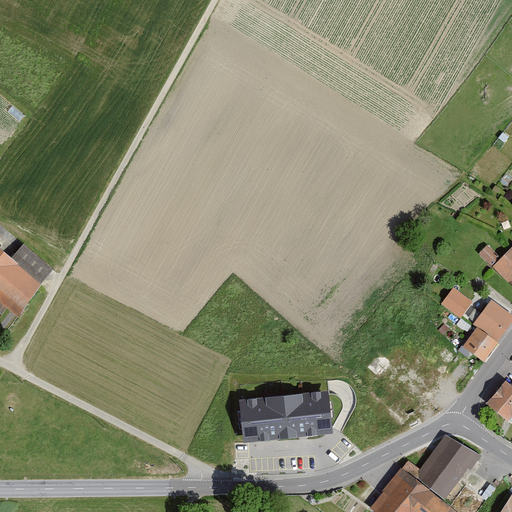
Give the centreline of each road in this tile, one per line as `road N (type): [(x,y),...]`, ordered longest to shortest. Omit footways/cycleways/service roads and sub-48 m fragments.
road 1 (secondary): [(456,423),(312,484),(0,490)]
road 2 (track): [(217,0),(13,367)]
road 3 (track): [(0,361),(245,488)]
